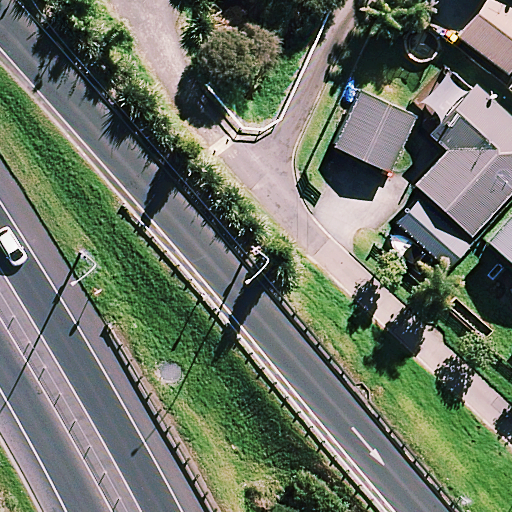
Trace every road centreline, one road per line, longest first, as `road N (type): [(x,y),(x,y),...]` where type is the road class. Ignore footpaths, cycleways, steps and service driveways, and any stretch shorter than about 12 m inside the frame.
road 1 (trunk): [(0,13),(430,511)]
road 2 (residential): [(511,422),(259,187),(355,0)]
road 3 (trunk): [(0,225),(169,511)]
road 4 (trunk): [(83,511),(0,370)]
